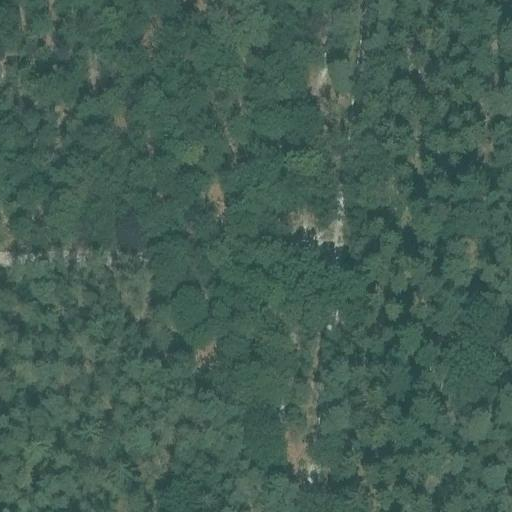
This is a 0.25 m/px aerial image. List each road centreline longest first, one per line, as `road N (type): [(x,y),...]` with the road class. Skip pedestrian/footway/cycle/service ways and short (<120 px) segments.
road 1 (unknown): [(323,0),(269,511)]
road 2 (track): [(310,511),(360,0)]
road 3 (track): [(334,257),(0,263)]
